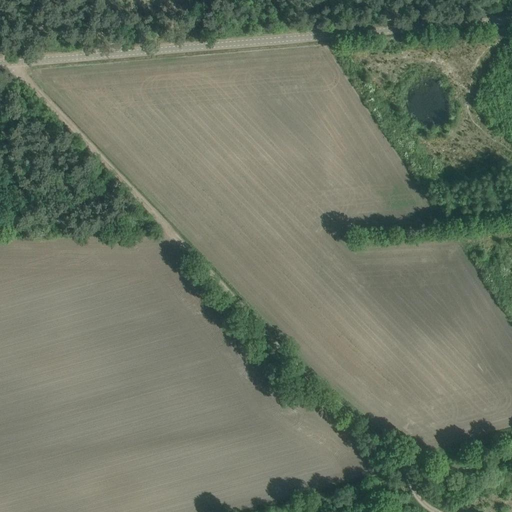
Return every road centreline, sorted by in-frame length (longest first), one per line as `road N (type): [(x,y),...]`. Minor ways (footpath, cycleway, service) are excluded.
road 1 (track): [(0,53),(294,361),(391,448),(410,483)]
road 2 (unclassified): [(0,63),(511,20)]
